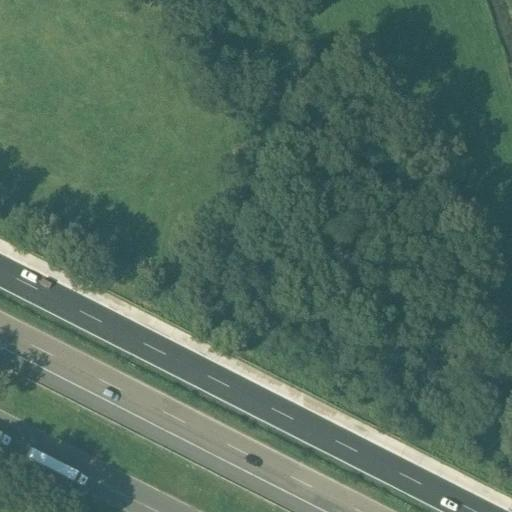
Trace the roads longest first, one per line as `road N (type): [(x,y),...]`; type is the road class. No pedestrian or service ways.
road 1 (motorway): [(483,511),(0,265)]
road 2 (motorway): [(0,325),(369,511)]
